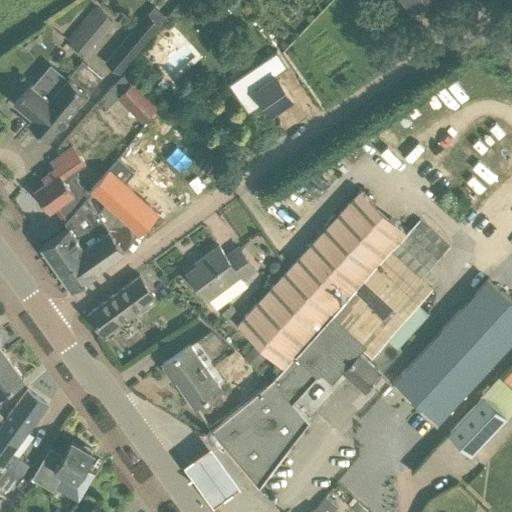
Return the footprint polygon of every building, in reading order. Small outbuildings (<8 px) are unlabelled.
[(405,0),(412,11),(428,0),(405,0)] [(111,20),(98,9),(71,41),(85,52),(111,20)] [(161,24),(147,13),(106,61),(120,73),(161,24)] [(97,83),(77,67),(50,99),(34,85),(31,89),(29,87),(13,105),(32,121),(29,124),(49,141),(97,83)] [(276,75),(266,82),(257,70),(235,85),(243,98),(255,89),(272,113),(292,99),(276,75)] [(125,74),(101,99),(107,105),(132,81),(125,74)] [(119,98),(142,121),(158,106),(134,82),(119,98)] [(187,105),(198,96),(190,87),(179,95),(187,105)] [(86,164),(73,146),(51,161),(56,168),(42,178),(46,182),(35,190),(50,211),(75,193),(65,179),(86,164)] [(125,182),(135,171),(119,156),(92,188),(107,202),(120,214),(140,232),(157,212),(125,182)] [(360,189),(237,323),(284,365),(406,231),(360,189)] [(140,232),(120,214),(107,202),(98,212),(87,195),(65,222),(68,227),(42,246),(72,288),(125,250),(140,232)] [(360,349),(369,358),(388,337),(419,302),(432,288),(418,276),(447,245),(420,220),(408,233),(284,366),(274,377),(274,378),(212,430),(211,428),(208,431),(213,438),(217,435),(226,446),(259,486),(310,420),(294,400),(318,374),(322,371),(332,380),(342,369),(360,349)] [(255,268),(240,247),(227,256),(219,245),(202,258),(204,260),(188,273),(208,299),(210,297),(217,307),(247,285),(242,278),(255,268)] [(156,296),(140,275),(88,313),(104,334),(156,296)] [(511,337),(511,299),(486,276),(392,380),(437,421),(511,337)] [(232,305),(222,314),(228,321),(238,313),(232,305)] [(235,348),(212,328),(191,343),(163,362),(194,406),(228,382),(214,363),(235,348)] [(401,350),(388,337),(369,358),(360,349),(342,369),(366,390),(383,371),(382,371),(401,350)] [(255,343),(245,355),(257,366),(267,355),(255,343)] [(0,395),(24,378),(8,356),(0,361),(0,395)] [(49,404),(28,389),(0,427),(0,484),(9,491),(21,475),(6,464),(49,404)] [(508,417),(485,395),(449,432),(472,455),(508,417)] [(95,453),(72,440),(64,454),(51,447),(33,477),(39,481),(53,490),(63,473),(77,482),(95,453)] [(211,441),(184,461),(214,503),(240,483),(211,441)] [(326,495),(316,508),(314,507),(310,511),(333,511),(338,506),(326,495)] [(351,508),(355,511),(366,511),(369,510),(358,501),(351,508)]
